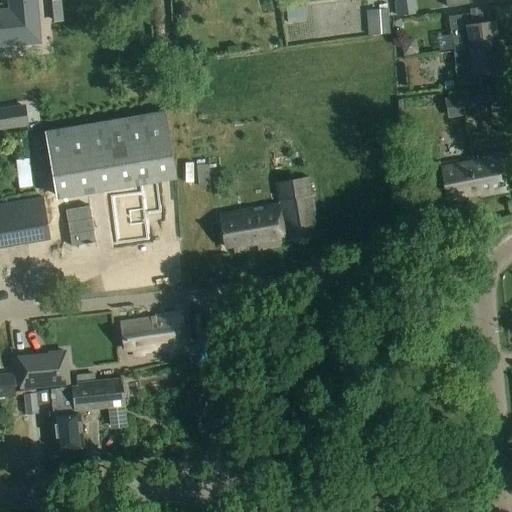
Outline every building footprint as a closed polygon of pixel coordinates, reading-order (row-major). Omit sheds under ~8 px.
[(7,0),(9,12),(0,13),(0,47),(8,47),(12,46),(41,44),(37,0),(7,0)] [(412,3),(394,5),(396,17),(413,15),(412,3)] [(391,6),(369,7),(371,31),(393,30),(391,6)] [(294,23),(292,8),(286,9),(288,24),(294,23)] [(453,52),(498,46),(495,22),(472,25),(470,14),(448,18),(453,52)] [(498,46),(453,52),(458,87),(481,84),(479,73),(502,70),(498,46)] [(448,120),(472,116),(491,112),(488,92),(444,100),(448,120)] [(0,129),(29,125),(26,106),(0,110),(0,129)] [(164,177),(175,175),(165,113),(45,133),(56,195),(150,179),(164,177)] [(508,195),(500,154),(440,165),(447,198),(454,197),(456,205),(467,203),(466,197),(479,195),(480,201),(508,195)] [(197,166),(198,186),(210,186),(208,165),(197,166)] [(30,175),(18,176),(19,188),(32,187),(30,175)] [(152,190),(120,196),(128,243),(160,238),(155,212),(170,209),(164,177),(150,179),(152,190)] [(319,235),(309,177),(275,183),(279,203),(219,214),(225,247),(233,246),(235,255),(246,253),(245,248),(257,246),(258,250),(286,245),(285,241),(319,235)] [(42,199),(0,206),(0,250),(49,243),(42,199)] [(186,348),(181,314),(154,317),(155,319),(120,324),(124,350),(132,348),(133,356),(143,355),(143,352),(155,351),(155,352),(186,348)] [(17,357),(18,366),(20,385),(20,391),(58,388),(70,387),(67,351),(47,352),(47,354),(17,357)] [(13,374),(0,375),(0,398),(15,397),(13,374)] [(36,394),(24,395),(26,415),(38,414),(37,405),(53,403),(58,449),(83,447),(79,411),(125,406),(123,385),(122,379),(96,382),(86,383),(76,384),(76,385),(77,387),(52,389),(51,389),(36,393),(36,394)] [(312,486),(333,483),(331,471),(310,474),(312,486)]
